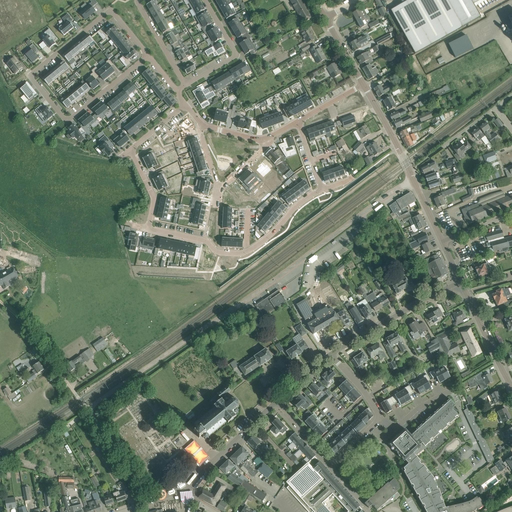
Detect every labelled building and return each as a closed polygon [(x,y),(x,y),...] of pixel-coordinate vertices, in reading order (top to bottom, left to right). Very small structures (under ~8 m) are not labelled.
[(89,5),(80,13),(85,19),(95,11),(92,8),(97,3),(94,0),(89,0),(91,2),(89,5)] [(195,0),(189,4),(192,9),(201,4),(198,0),(195,0)] [(225,0),(218,4),(221,9),(228,5),(225,0)] [(290,0),(303,22),(311,18),(301,0),(290,0)] [(378,9),(380,8),(383,6),(379,0),(374,0),(377,5),(376,5),(378,9)] [(409,0),(391,10),(415,54),(462,27),(467,25),(480,17),(474,5),(470,0),(409,0)] [(149,10),(157,6),(154,1),(146,5),(149,10)] [(192,9),(195,15),(196,15),(199,13),(205,10),(201,4),(192,9)] [(228,5),(221,9),(223,14),(231,10),(228,5)] [(157,6),(149,10),(152,15),(159,10),(157,7),(157,6)] [(353,13),(357,21),(363,17),(367,14),(363,7),(359,9),(359,10),(353,13)] [(231,10),(223,14),(226,19),(236,13),(233,8),(231,10)] [(152,15),(155,19),(162,15),(159,10),(152,15)] [(201,16),(199,13),(194,16),(199,24),(209,18),(206,13),(201,16)] [(65,23),(61,26),(62,27),(59,30),(64,35),(73,28),(70,23),(73,20),(68,14),(62,19),(65,23)] [(363,17),(357,21),(361,28),(367,24),(365,21),(369,19),(367,14),(363,17)] [(155,19),(157,24),(165,20),(165,19),(162,16),(162,15),(155,19)] [(234,20),(229,23),(232,28),(240,24),(237,19),(239,18),(237,15),(232,18),(233,19),(234,20)] [(168,24),(168,25),(170,23),(167,18),(166,19),(165,19),(165,20),(157,24),(160,29),(168,24)] [(203,32),(208,29),(207,26),(212,23),(209,18),(199,24),(203,32)] [(368,25),(371,28),(379,24),(377,20),(368,25)] [(170,29),(168,25),(168,24),(160,29),(163,34),(165,33),(170,29)] [(240,24),(232,28),(235,33),(243,29),(240,24)] [(104,27),(99,31),(102,34),(103,33),(106,38),(109,36),(108,35),(115,30),(116,30),(116,29),(112,25),(106,30),(104,27)] [(302,47),(301,48),(303,52),(306,50),(310,48),(307,43),(315,39),(308,27),(300,32),(306,41),(300,45),(302,47)] [(206,34),(209,39),(219,33),(216,28),(210,31),(208,29),(203,32),(205,34),(206,34)] [(43,40),(50,48),(55,44),(53,41),(57,38),(49,29),(44,33),(47,37),(43,40)] [(168,40),(169,41),(179,35),(176,30),(174,31),(172,32),(170,29),(165,33),(166,36),(168,38),(167,38),(168,40)] [(243,29),(235,33),(237,38),(241,36),(243,39),(249,35),(247,32),(245,33),(243,29)] [(115,30),(108,35),(109,36),(112,39),(119,34),(116,30),(115,30)] [(222,38),(219,33),(209,39),(212,44),(211,44),(212,47),(218,44),(216,41),(222,38)] [(375,41),(378,45),(391,38),(389,33),(375,41)] [(84,38),(83,38),(89,45),(90,44),(94,41),(88,34),(84,38)] [(119,34),(112,39),(115,43),(122,38),(122,37),(119,34)] [(169,42),(170,44),(171,43),(172,45),(174,48),(180,45),(178,42),(182,40),(179,35),(169,41),(169,42)] [(244,41),(240,44),(243,49),(251,45),(250,44),(253,43),(250,38),(251,38),(249,35),(243,39),(244,41)] [(350,44),(354,52),(361,48),(361,47),(369,42),(365,35),(357,40),(350,44)] [(80,41),(79,42),(85,48),(89,45),(83,38),(80,41)] [(115,43),(113,45),(116,49),(118,48),(118,47),(125,42),(122,38),(115,43)] [(76,45),(75,45),(81,51),(85,48),(79,42),(76,45)] [(125,42),(118,47),(118,48),(121,51),(128,45),(125,42)] [(220,42),(218,44),(212,47),(205,52),(207,56),(215,52),(218,56),(225,51),(220,42)] [(251,45),(243,49),(246,54),(250,52),(251,55),(257,51),(253,43),(250,44),(251,45)] [(34,54),(38,51),(33,44),(29,47),(30,49),(24,54),(25,55),(24,56),(27,59),(28,58),(29,59),(28,60),(31,64),(32,63),(33,63),(35,61),(38,58),(35,54),(35,55),(34,54)] [(75,45),(71,48),(77,55),(78,57),(83,53),(81,51),(75,45)] [(121,51),(119,53),(123,57),(131,49),(128,45),(121,51)] [(176,54),(178,57),(188,51),(185,46),(181,48),(180,45),(174,48),(176,52),(177,54),(176,54)] [(310,50),(318,63),(326,59),(320,48),(318,50),(316,46),(310,50)] [(71,48),(67,51),(73,58),(77,55),(71,48)] [(123,57),(122,57),(125,61),(126,61),(124,62),(127,66),(132,62),(129,59),(136,53),(132,49),(131,49),(123,57)] [(67,52),(62,55),(68,62),(72,58),(73,58),(67,51),(67,52)] [(191,56),(188,51),(178,57),(179,60),(180,59),(181,61),(183,65),(188,62),(187,62),(189,61),(187,58),(191,56)] [(366,52),(357,58),(361,64),(370,59),(368,55),(370,53),(369,51),(367,53),(366,52)] [(403,62),(410,59),(407,53),(400,57),(403,62)] [(14,58),(7,63),(15,74),(22,69),(14,58)] [(196,69),(192,63),(195,62),(193,59),(189,61),(187,62),(188,62),(189,65),(183,68),(184,70),(186,73),(187,74),(196,69)] [(109,60),(101,66),(102,68),(109,76),(114,72),(110,67),(113,64),(109,60)] [(59,65),(65,73),(69,69),(69,68),(63,61),(59,65)] [(244,63),(239,66),(244,74),(244,75),(251,71),(248,65),(246,67),(244,63)] [(329,69),(334,78),(342,73),(336,63),(327,68),(328,70),(329,69)] [(59,65),(55,68),(60,75),(61,76),(65,73),(59,65)] [(363,69),(369,80),(376,76),(379,74),(377,70),(375,67),(372,69),(370,65),(363,69)] [(235,68),(239,76),(244,74),(239,66),(235,68)] [(275,75),(281,71),(279,66),(272,70),(275,75)] [(96,67),(91,71),(93,73),(97,77),(100,75),(104,81),(109,76),(102,68),(99,71),(96,67)] [(55,68),(51,71),(57,78),(60,75),(55,68)] [(239,76),(235,68),(230,71),(230,72),(234,79),(235,79),(239,76)] [(146,79),(152,74),(148,69),(142,74),(146,79)] [(51,72),(47,75),(53,81),(56,78),(57,78),(51,71),(51,72)] [(230,72),(226,75),(230,83),(235,80),(235,79),(234,79),(230,72)] [(93,73),(85,79),(93,89),(99,85),(94,80),(97,78),(97,77),(93,73)] [(146,79),(149,83),(155,78),(152,74),(146,79)] [(46,75),(42,79),(48,85),(52,82),(53,81),(47,75),(46,75)] [(226,85),(230,83),(226,75),(221,77),(225,85),(226,85)] [(216,80),(222,90),(227,87),(226,85),(225,85),(221,77),(216,80)] [(159,82),(155,78),(149,83),(152,87),(151,88),(159,82)] [(82,85),(80,87),(85,94),(90,89),(83,80),(80,83),(82,85)] [(222,90),(216,80),(211,83),(217,93),(222,90)] [(34,97),(37,95),(27,82),(24,84),(25,85),(20,89),(29,100),(33,96),(34,97)] [(155,92),(161,87),(158,83),(159,82),(151,88),(155,92)] [(132,92),(137,89),(132,83),(127,86),(132,92)] [(374,89),(379,97),(385,94),(385,93),(391,89),(389,85),(383,89),(380,85),(374,89)] [(123,90),(129,97),(128,96),(132,92),(127,86),(123,90)] [(76,90),(75,90),(81,97),(85,94),(80,87),(76,90)] [(158,96),(164,91),(161,87),(155,92),(158,96)] [(197,100),(210,92),(208,88),(202,91),(200,87),(192,92),(197,100)] [(71,94),(76,101),(77,101),(81,97),(75,90),(71,94)] [(124,91),(120,94),(125,100),(129,97),(123,90),(124,91)] [(158,96),(161,100),(169,94),(167,95),(164,91),(158,96)] [(215,96),(213,91),(210,92),(197,100),(202,109),(210,104),(208,100),(215,96)] [(67,97),(66,98),(72,104),(76,101),(71,94),(67,97)] [(125,100),(120,94),(116,98),(121,104),(125,100)] [(166,103),(173,98),(169,94),(161,100),(162,101),(163,99),(166,103)] [(63,97),(60,100),(67,108),(72,104),(66,98),(64,99),(63,97)] [(308,97),(303,100),(307,108),(312,105),(308,97)] [(396,107),(394,103),(395,102),(392,98),(392,99),(391,97),(383,101),(386,107),(385,107),(387,111),(388,110),(388,111),(396,107)] [(116,98),(112,101),(117,107),(121,104),(116,98)] [(173,98),(166,103),(170,108),(176,103),(173,98)] [(303,100),(298,102),(303,111),(307,108),(303,100)] [(112,111),(117,107),(112,101),(107,105),(111,109),(112,111)] [(103,114),(104,115),(109,111),(105,106),(102,102),(97,106),(103,114)] [(298,102),(293,105),(298,113),(303,111),(298,102)] [(409,112),(419,107),(418,103),(412,106),(408,108),(409,112)] [(51,111),(50,111),(46,106),(44,109),(41,105),(35,110),(42,119),(45,116),(47,119),(53,115),(53,114),(51,111)] [(293,105),(289,108),(293,116),(298,113),(293,105)] [(97,106),(92,110),(96,114),(99,118),(103,114),(97,106)] [(147,110),(153,117),(157,114),(156,112),(154,110),(151,106),(147,110)] [(289,108),(284,110),(288,119),(293,116),(289,108)] [(217,109),(214,120),(220,122),(223,111),(217,109)] [(223,111),(220,122),(225,123),(227,117),(230,118),(232,110),(229,109),(228,112),(223,111)] [(153,117),(147,110),(142,114),(148,121),(153,117)] [(389,115),(392,121),(406,114),(405,110),(398,113),(397,111),(389,115)] [(235,113),(233,121),(236,121),(239,122),(237,128),(243,129),(246,118),(241,116),(241,113),(237,112),(237,113),(235,113)] [(419,116),(421,122),(432,117),(430,112),(419,116)] [(88,113),(84,117),(90,125),(90,126),(98,120),(97,119),(94,115),(92,117),(88,113)] [(280,113),(275,115),(278,124),(284,122),(280,113)] [(138,117),(144,125),(148,121),(142,114),(138,117)] [(275,115),(270,116),(273,126),(278,124),(275,115)] [(342,121),(337,123),(338,126),(343,124),(344,127),(347,125),(348,127),(352,126),(352,124),(356,122),(353,115),(346,118),(341,119),(342,121)] [(270,116),(265,118),(268,127),(273,126),(270,116)] [(83,117),(79,121),(82,124),(80,126),(81,128),(86,133),(86,134),(88,136),(91,133),(86,128),(90,125),(84,117),(83,117)] [(144,125),(138,117),(133,121),(139,128),(144,125)] [(393,121),(397,128),(401,126),(411,121),(409,117),(401,121),(400,118),(393,121)] [(246,118),(243,129),(249,130),(250,126),(256,128),(256,122),(251,121),(252,119),(246,118)] [(265,118),(260,120),(263,129),(268,127),(265,118)] [(494,121),(497,125),(499,128),(503,125),(498,118),(494,121)] [(180,132),(182,138),(190,136),(188,130),(187,130),(186,129),(189,128),(189,127),(192,125),(190,120),(180,125),(182,131),(182,132),(180,132)] [(139,128),(133,121),(129,125),(135,132),(139,128)] [(332,122),(327,124),(331,135),(336,133),(332,122)] [(488,138),(492,144),(499,139),(495,133),(491,136),(487,131),(490,128),(488,126),(485,122),(479,127),(482,131),(488,138)] [(327,124),(322,126),(326,135),(326,134),(327,134),(330,133),(331,135),(327,124)] [(70,127),(68,129),(71,132),(69,133),(72,138),(74,136),(77,139),(82,135),(82,136),(86,134),(86,133),(81,128),(78,130),(73,125),(71,126),(70,127)] [(135,132),(129,125),(124,128),(130,136),(135,132)] [(356,131),(361,140),(364,138),(371,134),(365,125),(359,129),(356,131)] [(406,129),(399,133),(402,139),(409,136),(408,132),(411,131),(412,132),(416,130),(416,131),(419,130),(417,125),(415,126),(410,128),(406,129)] [(322,126),(317,127),(321,138),(321,137),(324,136),(326,135),(322,126)] [(317,127),(312,129),(316,140),(321,138),(317,127)] [(471,133),(475,138),(478,137),(480,140),(481,139),(486,145),(489,149),(490,148),(491,149),(493,147),(489,142),(485,136),(484,136),(477,128),(471,133)] [(312,129),(307,131),(311,142),(316,140),(312,129)] [(117,135),(118,136),(125,144),(129,140),(126,136),(128,134),(124,130),(117,135)] [(409,136),(402,139),(407,148),(414,145),(412,142),(417,139),(414,133),(409,136)] [(110,149),(109,147),(112,145),(105,136),(99,141),(103,146),(99,149),(104,155),(106,153),(109,157),(112,155),(111,154),(113,152),(110,149)] [(114,140),(120,148),(125,144),(118,136),(114,140)] [(284,143),(278,145),(286,158),(289,156),(288,153),(295,151),(294,146),(294,145),(292,138),(291,139),(291,137),(283,139),(284,142),(285,141),(285,143),(284,143)] [(197,138),(186,142),(188,147),(199,144),(197,138)] [(342,139),(336,142),(339,148),(345,145),(342,139)] [(353,148),(355,150),(353,152),(356,155),(358,152),(358,153),(364,146),(359,141),(353,148)] [(366,147),(370,155),(369,156),(364,159),(368,165),(373,162),(371,158),(381,152),(375,142),(368,146),(366,147)] [(458,143),(459,143),(453,148),(459,156),(471,147),(467,142),(462,145),(460,142),(458,143)] [(199,144),(188,147),(188,148),(189,147),(190,151),(189,151),(189,153),(200,149),(199,144)] [(200,149),(189,153),(191,158),(202,154),(200,149)] [(272,149),(266,155),(269,158),(268,158),(270,160),(274,164),(280,159),(283,162),(286,160),(279,150),(276,151),(276,152),(275,153),(272,149)] [(149,156),(143,158),(146,164),(157,159),(153,150),(147,153),(149,156)] [(483,156),(485,163),(497,160),(494,152),(483,156)] [(202,154),(191,158),(193,157),(195,162),(204,159),(202,154)] [(157,159),(146,164),(148,170),(154,167),(156,170),(161,167),(157,159)] [(204,159),(195,162),(197,167),(205,164),(204,159)] [(452,160),(445,162),(447,168),(448,169),(450,169),(449,167),(454,165),(452,160)] [(260,166),(255,170),(263,177),(271,170),(269,169),(272,166),(267,162),(265,164),(262,161),(259,164),(260,166)] [(424,174),(434,170),(435,172),(440,170),(439,167),(437,168),(434,161),(421,168),(424,174)] [(198,172),(196,173),(197,177),(203,175),(202,171),(207,170),(205,164),(197,167),(198,172)] [(457,165),(451,167),(454,174),(460,172),(457,165)] [(342,166),(337,168),(340,177),(345,175),(342,166)] [(332,168),(327,170),(330,180),(335,178),(332,168)] [(327,170),(321,172),(325,182),(330,180),(327,170)] [(159,177),(153,180),(156,185),(167,180),(163,171),(157,174),(159,177)] [(250,171),(245,176),(257,188),(263,182),(257,175),(255,177),(250,171)] [(428,182),(428,183),(440,179),(440,177),(438,172),(425,177),(425,178),(424,178),(425,182),(427,181),(427,182),(428,182)] [(452,177),(454,183),(463,180),(461,174),(452,177)] [(245,176),(241,180),(245,185),(243,187),(247,191),(250,194),(257,188),(245,176)] [(511,176),(508,178),(496,181),(498,188),(511,184),(511,176)] [(440,179),(428,183),(428,184),(428,185),(427,185),(428,189),(429,188),(429,189),(443,185),(441,180),(440,180),(440,179)] [(167,180),(156,185),(158,191),(164,188),(166,191),(171,189),(167,180)] [(197,186),(197,187),(209,189),(211,183),(200,181),(199,187),(197,186)] [(304,181),(300,184),(305,192),(310,189),(304,181)] [(300,184),(295,187),(301,195),(305,192),(300,184)] [(197,187),(195,193),(208,195),(209,189),(197,187)] [(295,187),(291,190),(297,198),(301,195),(295,187)] [(234,190),(227,195),(235,206),(242,200),(241,199),(248,194),(243,188),(236,193),(234,190)] [(441,193),(442,195),(441,196),(434,199),(438,208),(445,205),(442,198),(443,197),(455,192),(454,188),(441,193)] [(291,190),(286,193),(293,201),(297,198),(291,190)] [(477,204),(462,210),(468,225),(511,207),(511,195),(505,198),(503,191),(491,195),(480,199),(477,204)] [(286,193),(282,197),(288,205),(293,201),(286,193)] [(410,193),(396,202),(401,210),(416,202),(412,194),(410,193)] [(194,199),(193,203),(195,204),(194,209),(205,211),(206,206),(200,205),(201,200),(194,199)] [(278,201),(275,206),(282,212),(286,208),(278,201)] [(393,220),(396,218),(399,217),(398,217),(396,213),(401,210),(396,202),(389,206),(392,210),(393,213),(390,214),(393,220)] [(275,206),(271,210),(279,216),(282,212),(275,206)] [(271,210),(268,214),(276,220),(279,216),(271,210)] [(402,219),(410,216),(409,212),(404,214),(398,217),(399,217),(396,218),(397,221),(402,219)] [(268,214),(264,218),(272,224),(276,220),(268,214)] [(409,220),(411,226),(423,221),(420,215),(412,219),(410,216),(402,219),(403,222),(409,220)] [(264,218),(261,222),(269,228),(272,224),(264,218)] [(423,221),(411,226),(414,232),(410,234),(412,237),(418,234),(417,230),(418,230),(421,229),(426,227),(423,221)] [(261,222),(257,226),(261,230),(260,231),(263,234),(264,232),(265,233),(269,228),(261,222)] [(511,246),(511,236),(504,239),(503,237),(502,230),(485,235),(486,236),(483,237),(485,242),(488,241),(489,243),(487,244),(488,248),(490,247),(490,249),(489,249),(488,249),(488,251),(488,252),(489,253),(490,253),(501,250),(502,252),(509,250),(508,248),(510,247),(511,246)] [(130,233),(128,240),(132,241),(130,250),(135,252),(136,248),(138,248),(140,238),(138,238),(139,235),(130,233)] [(412,243),(409,244),(412,250),(424,244),(423,241),(427,240),(428,239),(426,237),(427,236),(426,234),(425,234),(425,233),(416,237),(418,241),(413,244),(412,243)] [(141,241),(139,247),(152,250),(155,240),(144,237),(143,241),(141,241)] [(161,239),(158,251),(164,253),(166,240),(161,239)] [(166,240),(164,253),(170,254),(170,251),(171,252),(173,242),(166,240)] [(173,242),(171,252),(177,253),(179,243),(173,242)] [(179,243),(177,253),(183,254),(185,244),(179,243)] [(423,254),(416,257),(417,261),(422,259),(423,259),(425,258),(424,254),(433,250),(432,246),(431,247),(429,243),(422,246),(424,250),(421,251),(423,254)] [(185,244),(183,254),(188,255),(188,258),(191,246),(185,244)] [(191,246),(188,258),(198,260),(199,254),(195,253),(196,247),(191,246)] [(427,265),(428,266),(426,267),(429,275),(430,275),(433,281),(446,275),(439,259),(437,255),(425,260),(427,265)] [(410,262),(415,271),(419,269),(418,266),(419,265),(415,258),(411,260),(412,261),(410,262)] [(422,259),(417,261),(421,268),(426,265),(423,259),(422,259)] [(474,266),(479,277),(488,273),(487,273),(491,271),(487,263),(480,266),(478,264),(474,266)] [(0,286),(2,285),(4,289),(9,287),(6,283),(18,276),(13,268),(0,275),(0,286)] [(396,282),(391,285),(397,294),(397,293),(398,294),(401,293),(401,291),(402,290),(410,286),(406,278),(406,279),(401,270),(397,273),(401,279),(399,281),(398,280),(395,281),(396,282)] [(374,283),(379,291),(382,289),(377,281),(374,283)] [(20,291),(24,294),(28,289),(24,286),(20,291)] [(493,292),(494,294),(492,295),(494,300),(495,300),(497,306),(504,304),(505,307),(511,304),(511,303),(511,300),(510,301),(510,300),(507,302),(506,301),(508,300),(507,297),(505,298),(505,297),(511,295),(508,288),(505,289),(504,288),(501,289),(496,292),(495,290),(493,292)] [(286,302),(278,290),(262,301),(261,301),(254,305),(258,310),(259,309),(259,310),(260,309),(261,311),(260,311),(264,317),(284,304),(286,302)] [(373,293),(365,297),(368,302),(369,301),(372,305),(375,311),(382,307),(378,301),(373,293)] [(381,299),(378,301),(382,307),(389,303),(385,297),(382,293),(379,295),(381,299)] [(334,313),(331,308),(327,310),(329,313),(328,314),(326,310),(319,314),(320,314),(315,317),(305,300),(296,305),(313,334),(338,320),(334,313)] [(345,305),(357,325),(363,321),(355,307),(352,308),(349,303),(345,305)] [(362,304),(358,307),(366,319),(367,320),(370,318),(370,317),(372,316),(370,313),(370,312),(370,310),(371,310),(368,303),(365,305),(363,305),(362,304)] [(434,312),(427,316),(430,321),(433,320),(434,323),(438,321),(437,319),(443,315),(439,308),(437,310),(438,312),(436,313),(436,311),(435,312),(434,312)] [(337,311),(334,313),(338,320),(343,328),(347,326),(351,323),(349,319),(347,315),(346,315),(345,313),(341,315),(343,317),(342,318),(341,318),(337,311)] [(456,322),(453,323),(454,327),(463,322),(462,320),(465,318),(462,311),(458,313),(457,313),(456,312),(453,314),(456,322)] [(412,324),(410,325),(413,331),(410,332),(414,340),(421,336),(420,334),(422,333),(427,330),(423,323),(420,325),(419,326),(416,322),(413,323),(412,324)] [(461,333),(473,357),(481,353),(470,328),(461,333)] [(451,346),(449,342),(454,339),(450,330),(436,337),(445,354),(446,357),(447,357),(449,356),(460,350),(456,343),(451,346)] [(383,344),(392,359),(396,356),(391,348),(397,344),(397,346),(398,345),(402,353),(406,350),(401,342),(396,333),(386,339),(388,342),(383,344)] [(297,345),(286,352),(292,360),(302,353),(302,352),(308,347),(299,334),(293,338),(297,345)] [(96,343),(93,345),(95,349),(106,342),(103,338),(96,343)] [(371,358),(378,354),(381,361),(386,358),(378,344),(367,350),(371,358)] [(439,344),(432,348),(428,350),(434,360),(444,354),(439,344)] [(92,359),(91,357),(94,355),(89,348),(86,351),(65,366),(70,372),(76,367),(75,365),(84,358),(87,362),(92,359)] [(254,357),(260,366),(272,358),(266,349),(254,357)] [(354,359),(352,360),(357,369),(358,368),(360,371),(364,368),(361,365),(368,360),(363,353),(354,359)] [(260,366),(254,357),(239,367),(245,376),(260,366)] [(230,364),(233,369),(238,366),(235,360),(230,364)] [(397,368),(393,362),(392,360),(387,363),(392,371),(397,368)] [(442,364),(444,367),(439,370),(445,380),(450,377),(448,373),(452,370),(447,361),(442,364)] [(32,366),(35,370),(32,371),(33,372),(25,377),(29,382),(36,377),(35,375),(38,374),(44,370),(39,362),(32,366)] [(18,371),(21,376),(29,371),(26,366),(18,371)] [(438,368),(429,373),(433,379),(436,377),(439,383),(445,380),(439,370),(438,368)] [(327,373),(326,372),(322,376),(324,379),(322,381),(326,386),(329,384),(328,382),(332,379),(332,378),(336,374),(331,370),(327,373)] [(469,385),(470,387),(477,383),(478,385),(479,384),(482,390),(488,387),(486,385),(493,382),(489,374),(483,377),(481,373),(475,377),(467,381),(469,385)] [(418,379),(419,381),(425,391),(431,388),(427,382),(430,380),(427,374),(418,379)] [(339,387),(342,391),(350,384),(346,380),(339,387)] [(420,394),(425,391),(419,381),(414,384),(413,382),(410,384),(413,390),(416,388),(420,394)] [(312,392),(316,396),(325,388),(320,383),(317,385),(318,386),(317,387),(313,383),(309,388),(312,391),(312,392)] [(353,388),(350,384),(342,391),(346,395),(353,388)] [(399,391),(400,392),(406,403),(411,399),(409,395),(413,393),(409,385),(399,391)] [(209,436),(224,424),(227,421),(228,422),(228,423),(228,422),(230,421),(231,421),(234,419),(233,418),(235,417),(236,417),(236,416),(235,416),(235,415),(238,413),(239,413),(238,412),(238,411),(239,410),(238,410),(237,409),(237,408),(236,409),(235,409),(238,407),(239,407),(238,406),(238,403),(239,403),(239,402),(238,402),(236,400),(236,399),(235,399),(232,399),(232,398),(230,396),(228,398),(226,398),(226,397),(225,398),(224,396),(231,391),(227,386),(218,394),(212,399),(216,404),(214,405),(213,405),(213,407),(214,408),(212,409),(211,409),(212,410),(208,412),(208,413),(205,415),(204,415),(205,416),(201,418),(201,419),(198,421),(197,421),(197,422),(196,422),(195,422),(196,423),(195,424),(194,424),(194,425),(195,425),(195,426),(195,427),(196,427),(196,428),(197,429),(195,430),(194,430),(194,432),(195,432),(199,437),(199,438),(200,438),(200,437),(202,435),(203,435),(203,437),(203,438),(204,438),(205,438),(205,439),(206,439),(208,438),(208,439),(209,438),(208,438),(209,436)] [(17,396),(14,393),(12,394),(8,387),(3,390),(7,397),(10,401),(17,396)] [(348,401),(350,399),(357,393),(353,388),(346,395),(344,397),(348,401)] [(490,395),(492,400),(489,402),(490,405),(491,406),(502,401),(498,391),(490,395)] [(391,398),(394,404),(398,401),(401,406),(406,403),(400,392),(395,395),(391,398)] [(488,392),(477,400),(479,403),(490,395),(488,392)] [(354,403),(361,397),(357,393),(350,399),(354,403)] [(296,399),(297,400),(293,404),(298,409),(302,405),(306,401),(309,405),(312,403),(305,395),(303,398),(300,395),(296,399)] [(390,406),(394,404),(391,398),(381,404),(386,414),(392,410),(390,406)] [(411,436),(405,429),(389,444),(404,461),(405,460),(408,464),(403,468),(405,471),(404,471),(411,485),(412,485),(414,487),(413,488),(417,495),(418,495),(419,497),(418,498),(422,505),(423,504),(425,507),(424,507),(426,511),(449,511),(449,510),(448,507),(445,508),(442,500),(441,500),(440,498),(441,497),(439,489),(437,490),(436,487),(437,487),(436,482),(433,480),(434,479),(429,472),(428,473),(426,471),(427,470),(422,464),(421,465),(419,462),(420,462),(416,456),(426,448),(425,446),(431,441),(430,440),(432,438),(433,439),(439,433),(438,433),(440,431),(441,432),(448,426),(447,425),(449,423),(450,424),(456,419),(455,418),(457,416),(458,417),(459,416),(453,410),(454,410),(452,408),(455,406),(450,399),(446,403),(447,404),(444,406),(444,405),(441,407),(442,408),(439,410),(438,409),(432,415),(433,416),(431,418),(430,417),(424,422),(425,423),(423,425),(422,424),(416,430),(415,429),(411,433),(413,434),(411,436)] [(469,406),(468,404),(465,406),(467,409),(465,409),(463,411),(464,412),(477,441),(478,441),(479,442),(478,442),(488,463),(489,462),(489,463),(491,462),(494,461),(494,460),(492,455),(482,436),(469,406)] [(362,414),(369,421),(373,417),(370,413),(371,412),(369,408),(367,409),(362,414)] [(497,412),(501,419),(499,420),(500,423),(502,422),(502,423),(510,419),(505,408),(497,412)] [(305,422),(309,426),(318,418),(314,414),(305,422)] [(369,421),(362,414),(358,417),(365,424),(369,421)] [(354,421),(354,422),(361,429),(365,425),(365,424),(358,417),(354,421)] [(276,435),(285,427),(280,422),(277,418),(272,423),(275,427),(274,428),(274,427),(271,429),(276,435)] [(321,422),(318,418),(309,426),(312,430),(321,422)] [(321,422),(312,430),(316,434),(323,427),(325,426),(321,422)] [(350,426),(357,433),(361,429),(354,422),(350,426)] [(345,430),(352,438),(356,434),(348,426),(345,430)] [(504,432),(502,433),(504,437),(505,437),(507,441),(511,438),(511,428),(510,426),(505,428),(502,429),(504,432)] [(327,431),(323,427),(316,434),(320,438),(327,431)] [(349,441),(352,438),(345,430),(342,433),(349,441)] [(337,436),(338,437),(345,444),(349,441),(342,433),(341,432),(337,436)] [(295,433),(289,438),(293,442),(288,447),(291,451),(296,446),(302,441),(295,433)] [(263,451),(259,447),(262,444),(254,435),(247,442),(260,455),(263,451)] [(342,447),(345,444),(338,437),(335,440),(342,447)] [(330,442),(331,443),(338,451),(342,447),(335,440),(333,438),(330,442)] [(297,459),(303,454),(309,448),(308,447),(309,447),(305,443),(305,444),(302,441),(296,446),(299,450),(294,455),(297,459)] [(334,454),(338,451),(331,443),(328,447),(334,454)] [(504,446),(496,452),(499,456),(511,447),(508,443),(504,446)] [(249,454),(242,447),(236,453),(257,474),(259,471),(267,478),(268,478),(273,472),(263,464),(258,470),(256,471),(254,469),(254,468),(247,461),(249,460),(248,459),(251,456),(249,454)] [(316,455),(309,448),(303,454),(306,457),(301,462),(305,465),(315,457),(314,457),(316,455)] [(236,453),(230,458),(237,465),(240,463),(253,477),(257,474),(236,453)] [(511,456),(503,463),(500,460),(495,464),(498,468),(494,471),(496,474),(499,472),(500,472),(507,467),(510,471),(511,469),(511,456)] [(316,459),(315,457),(305,465),(300,470),(296,473),(286,483),(289,486),(287,488),(308,511),(312,511),(313,511),(363,511),(362,510),(361,511),(358,508),(359,507),(360,506),(358,504),(342,486),(341,487),(337,483),(338,482),(324,466),(320,461),(319,462),(316,459)] [(244,481),(238,477),(240,474),(236,470),(234,467),(228,460),(220,468),(220,469),(217,471),(222,476),(225,474),(228,477),(227,478),(258,499),(263,502),(267,495),(255,488),(244,480),(244,481)] [(90,479),(95,488),(99,485),(94,477),(90,479)] [(396,492),(400,488),(399,484),(394,478),(389,483),(388,483),(383,487),(384,488),(383,489),(382,488),(373,495),(374,497),(373,497),(372,496),(364,503),(369,508),(370,508),(371,508),(371,507),(371,506),(372,505),(377,511),(380,508),(379,508),(384,504),(390,499),(389,499),(394,495),(397,493),(396,492)] [(124,491),(127,489),(128,490),(129,490),(122,480),(118,484),(120,487),(122,486),(125,491),(124,491)] [(59,483),(60,489),(65,511),(83,511),(83,510),(78,499),(71,501),(72,504),(69,505),(67,496),(65,488),(64,483),(59,483)] [(198,498),(214,507),(226,487),(219,483),(212,495),(203,489),(198,498)] [(476,488),(481,495),(485,492),(480,485),(476,488)] [(118,489),(112,491),(113,494),(114,497),(116,496),(118,502),(126,499),(125,496),(126,496),(126,495),(125,492),(124,493),(123,492),(119,493),(119,492),(118,489)] [(95,501),(94,501),(93,501),(88,503),(90,508),(86,509),(86,511),(98,511),(101,511),(99,504),(98,504),(97,501),(100,500),(97,492),(92,494),(95,501)] [(103,497),(106,506),(114,504),(110,493),(107,494),(108,496),(103,497)] [(239,505),(243,506),(249,496),(246,494),(239,505)] [(6,509),(16,507),(14,497),(5,499),(6,509)] [(448,507),(449,510),(449,511),(473,511),(474,511),(476,511),(476,510),(477,509),(478,510),(485,505),(479,498),(478,499),(477,497),(472,500),(469,502),(448,507)] [(216,508),(223,511),(227,505),(220,501),(216,508)]
